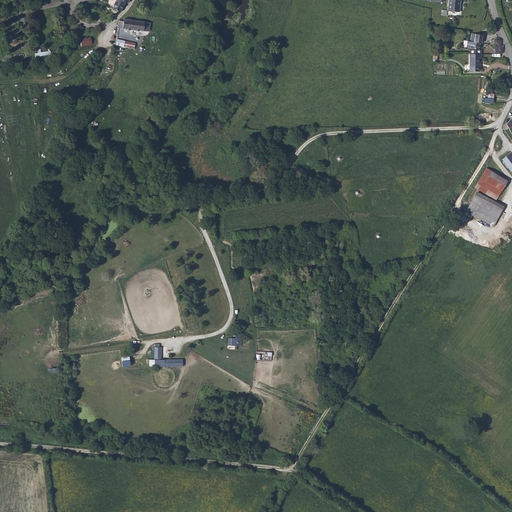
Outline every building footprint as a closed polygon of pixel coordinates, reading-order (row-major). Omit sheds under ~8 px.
[(448,0),(447,10),(459,12),(460,0),(448,0)] [(146,18),(126,15),(126,17),(121,16),(120,17),(119,23),(145,26),(146,18)] [(474,33),(473,33),(472,42),(474,43),(480,43),(482,44),(484,35),(474,33)] [(91,36),(79,39),(81,46),(92,43),(91,36)] [(125,58),(128,47),(108,43),(106,53),(125,58)] [(502,159),(511,172),(511,156),(510,154),(502,159)] [(487,167),(474,187),(495,201),(508,181),(487,167)] [(476,191),(465,212),(493,226),(504,206),(476,191)] [(235,332),(235,338),(228,337),(227,344),(241,346),(242,333),(235,332)] [(154,366),(164,366),(164,361),(183,361),(183,360),(161,360),(161,347),(160,347),(160,360),(155,360),(154,366)] [(256,359),(271,361),(272,353),(257,351),(256,359)]
